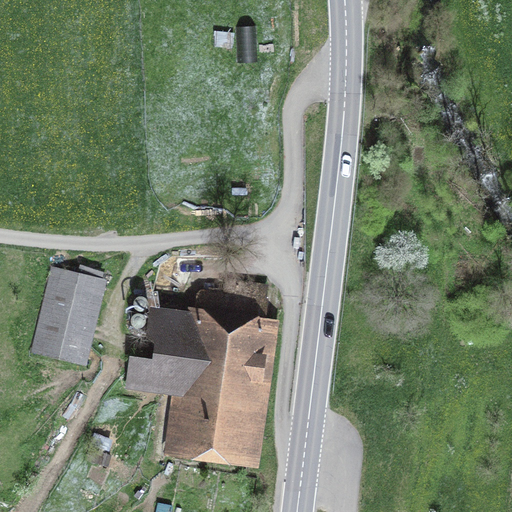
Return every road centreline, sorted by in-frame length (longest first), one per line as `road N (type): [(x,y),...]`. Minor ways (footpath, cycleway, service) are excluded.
road 1 (track): [(0,234),(151,244),(289,234),(286,451),(304,483)]
road 2 (secondary): [(345,0),(336,207),(301,511)]
road 3 (track): [(347,63),(316,76),(296,104),(289,234)]
